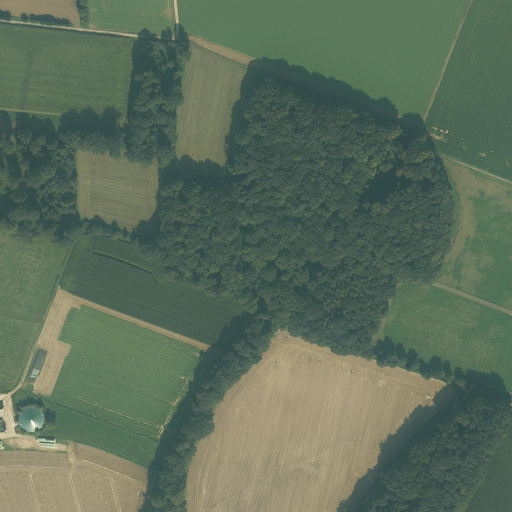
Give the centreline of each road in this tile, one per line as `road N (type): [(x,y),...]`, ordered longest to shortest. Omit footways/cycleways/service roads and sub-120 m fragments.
road 1 (track): [(362,348),(286,320),(218,395),(180,476),(183,511)]
road 2 (track): [(177,39),(421,128)]
road 3 (track): [(286,320),(265,300),(404,126)]
road 4 (track): [(429,149),(450,207),(428,271),(388,277),(362,348)]
road 5 (track): [(354,511),(418,434),(473,387),(511,402)]
road 6 (track): [(0,20),(177,39)]
road 7 (track): [(472,0),(421,128)]
